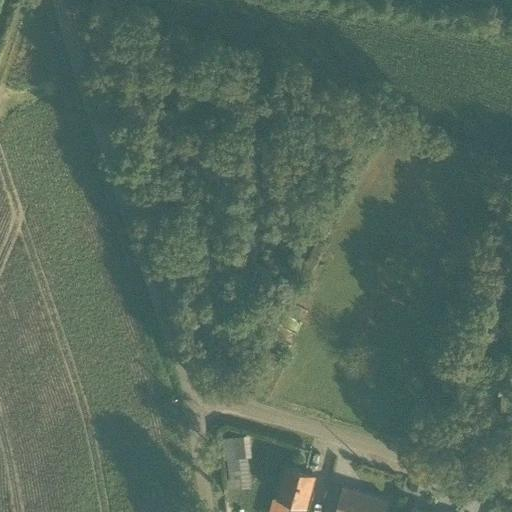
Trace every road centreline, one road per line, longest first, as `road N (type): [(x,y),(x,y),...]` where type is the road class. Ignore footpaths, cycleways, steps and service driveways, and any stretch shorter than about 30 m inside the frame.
road 1 (residential): [(57,0),(191,395)]
road 2 (residential): [(191,395),(511,493)]
